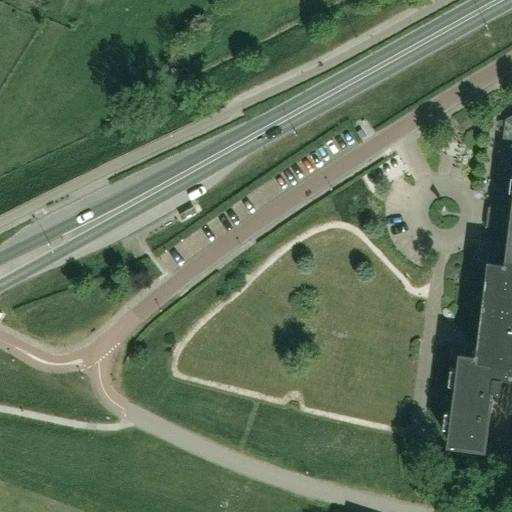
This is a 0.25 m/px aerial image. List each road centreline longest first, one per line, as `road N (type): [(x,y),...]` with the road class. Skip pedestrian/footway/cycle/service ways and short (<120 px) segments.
road 1 (residential): [(395,511),(243,462),(114,403),(100,385),(95,354),(237,236),(511,62)]
road 2 (secondary): [(171,180),(501,0)]
road 3 (secondary): [(0,284),(171,180)]
road 4 (secondary): [(171,180),(0,257)]
